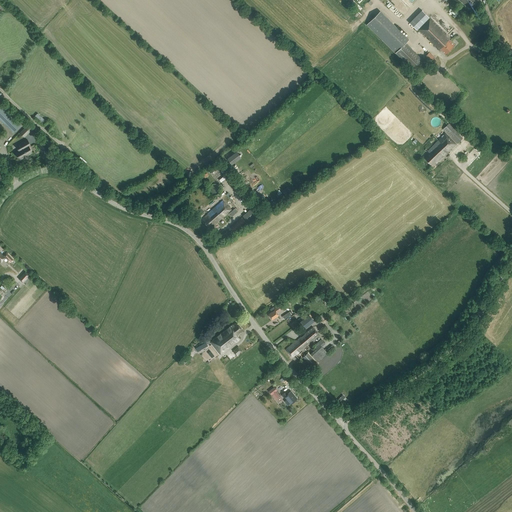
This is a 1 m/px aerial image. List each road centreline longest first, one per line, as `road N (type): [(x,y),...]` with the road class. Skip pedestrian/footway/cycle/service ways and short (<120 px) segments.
road 1 (unclassified): [(0,202),(27,176),(56,170),(116,205),(183,228),(339,422)]
road 2 (unclassified): [(339,422),(447,352),(511,258)]
